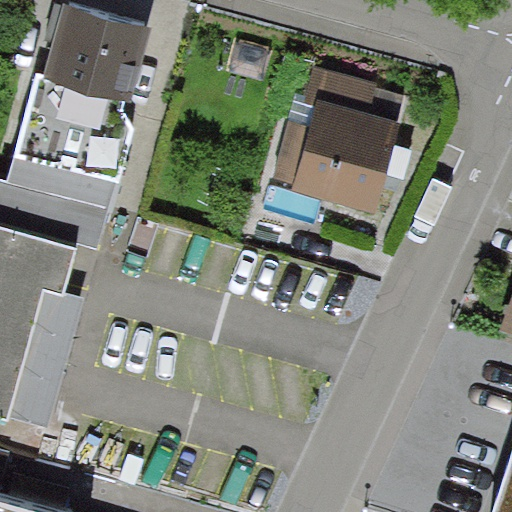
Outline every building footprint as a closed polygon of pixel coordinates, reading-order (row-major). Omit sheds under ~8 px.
[(106,173),(149,19),(82,0),(53,0),(13,147),(106,173)] [(308,85),(281,178),(374,205),(401,112),(308,85)] [(76,234),(0,212),(0,408),(27,416),(76,234)] [(511,511),(511,441),(487,511),(511,511)] [(91,511),(92,510),(0,486),(0,511),(91,511)]
